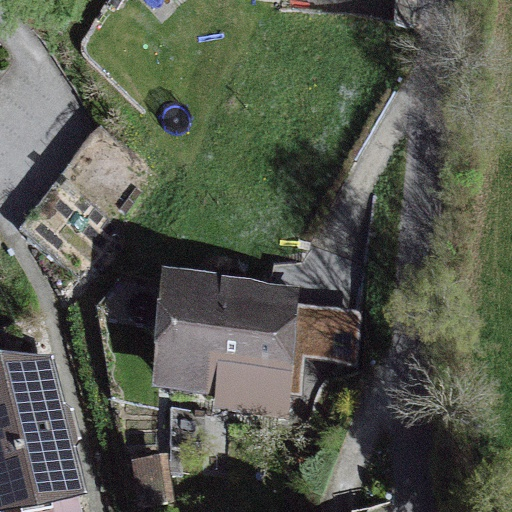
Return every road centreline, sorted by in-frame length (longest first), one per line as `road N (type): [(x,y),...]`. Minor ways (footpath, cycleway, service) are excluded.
road 1 (unclassified): [(445,0),(401,297),(390,511)]
road 2 (residential): [(0,17),(37,54),(66,115),(0,202)]
